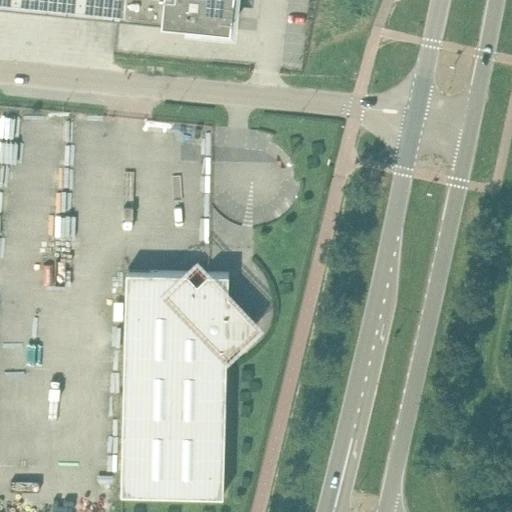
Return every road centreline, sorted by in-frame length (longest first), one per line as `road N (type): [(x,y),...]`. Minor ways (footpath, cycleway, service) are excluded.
road 1 (unclassified): [(0,71),(415,113)]
road 2 (secondary): [(415,113),(325,511)]
road 3 (secondary): [(382,511),(471,119)]
road 4 (secondary): [(471,119),(495,0)]
